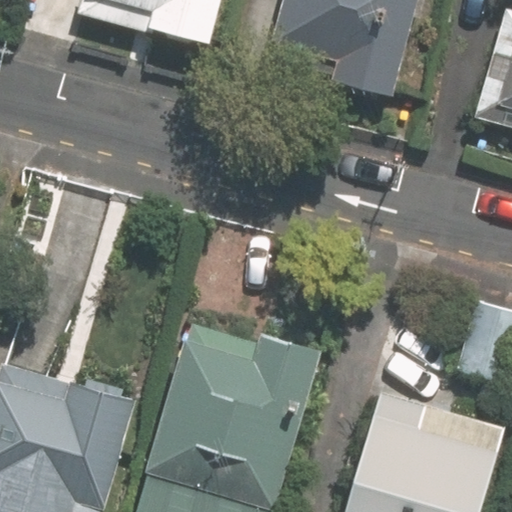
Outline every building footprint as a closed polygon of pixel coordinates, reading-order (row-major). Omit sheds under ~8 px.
[(133,0),(151,5),(147,22),(208,39),(218,0),(133,0)] [(281,0),(271,40),(336,57),(331,79),(392,96),(417,0),(281,0)] [(511,102),(511,55),(500,99),(511,102)] [(193,318),(147,466),(273,506),(323,346),(258,326),(254,337),(193,318)] [(104,511),(137,395),(7,359),(0,384),(0,511),(104,511)] [(480,511),(504,425),(378,392),(345,511),(480,511)]
